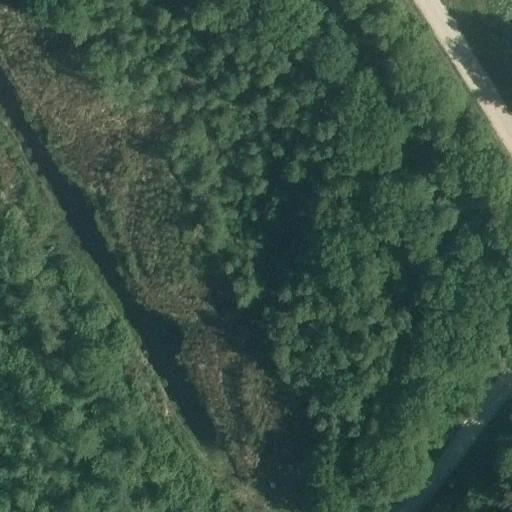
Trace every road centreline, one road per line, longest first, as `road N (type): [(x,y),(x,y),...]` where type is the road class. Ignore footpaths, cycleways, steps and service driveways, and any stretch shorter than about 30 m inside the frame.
road 1 (track): [(408,511),(511,380)]
road 2 (track): [(426,0),(511,137)]
